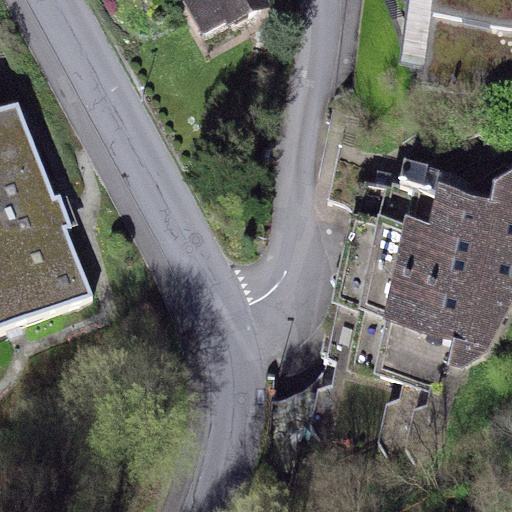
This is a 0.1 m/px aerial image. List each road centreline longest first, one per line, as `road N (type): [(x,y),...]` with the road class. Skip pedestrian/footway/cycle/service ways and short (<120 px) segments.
road 1 (residential): [(55,0),(229,325)]
road 2 (residential): [(229,325),(291,279),(318,0)]
road 3 (residential): [(229,325),(235,417),(213,511)]
